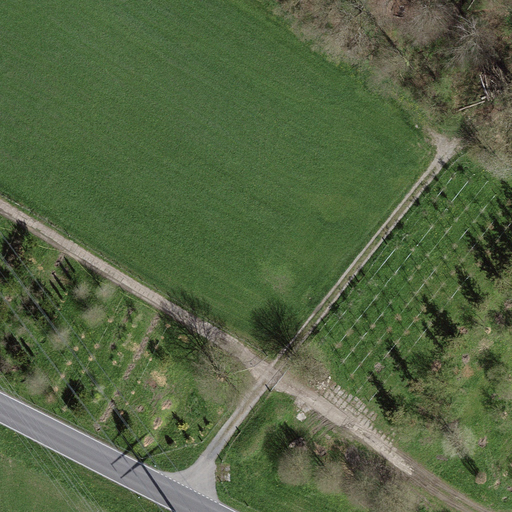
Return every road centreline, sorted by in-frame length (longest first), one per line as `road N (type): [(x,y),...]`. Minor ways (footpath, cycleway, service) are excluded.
road 1 (track): [(181,499),(272,371),(471,146)]
road 2 (track): [(0,203),(272,371),(381,428)]
road 3 (tertiary): [(0,407),(206,511)]
